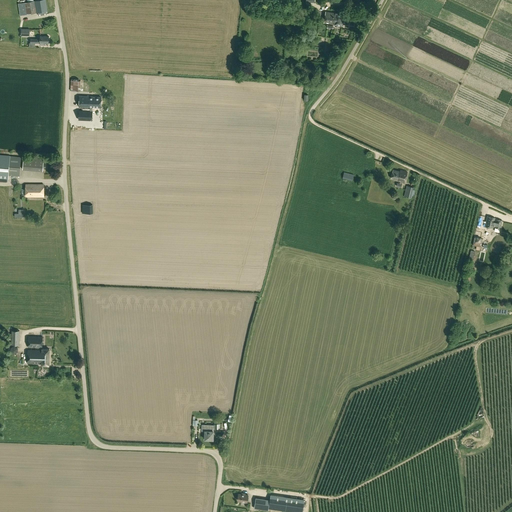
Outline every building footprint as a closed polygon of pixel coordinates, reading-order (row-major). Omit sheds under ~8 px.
[(20,16),(38,13),(38,16),(47,15),(46,12),(48,11),(45,0),(40,0),(34,1),(33,0),(27,0),(28,2),(19,3),(20,16)] [(343,26),(344,15),(326,12),(324,23),(343,26)] [(40,36),(40,39),(30,39),(30,43),(29,43),(29,47),(35,47),(35,43),(40,44),(40,45),(45,45),(45,43),(48,44),(49,37),(40,36)] [(81,80),(71,80),(70,91),(80,92),(81,80)] [(79,107),(90,107),(93,107),(101,107),(102,97),(93,97),(93,96),(79,96),(79,107)] [(92,121),(93,111),(90,111),(79,110),(78,120),(92,121)] [(0,155),(0,181),(8,182),(10,156),(0,155)] [(22,169),(43,171),(44,158),(23,156),(22,169)] [(393,169),(391,178),(397,179),(396,184),(401,185),(401,182),(398,182),(398,181),(399,181),(400,179),(401,180),(401,181),(405,182),(406,178),(406,175),(407,175),(408,171),(401,170),(400,171),(393,169)] [(344,172),(342,179),(352,181),(354,175),(344,172)] [(26,197),(44,197),(44,184),(25,184),(26,197)] [(416,188),(407,186),(405,196),(413,198),(416,188)] [(93,205),(82,204),(82,214),(93,214),(93,205)] [(494,222),(495,218),(488,216),(485,226),(493,228),(493,226),(495,227),(501,229),(502,221),(497,219),(496,222),(494,222)] [(481,246),(482,238),(475,237),(473,244),(481,246)] [(9,338),(12,339),(11,345),(19,345),(20,331),(12,331),(12,334),(9,334),(9,338)] [(28,348),(42,348),(43,337),(28,336),(28,348)] [(42,349),(42,350),(28,350),(27,364),(42,364),(42,365),(49,365),(50,349),(42,349)] [(214,431),(213,431),(214,429),(220,429),(220,424),(214,424),(214,425),(202,425),(202,431),(205,431),(205,439),(205,440),(205,441),(213,441),(213,440),(214,431)] [(467,448),(473,448),(472,439),(466,440),(464,442),(465,446),(467,448)] [(247,503),(248,496),(245,495),(245,494),(241,494),(241,495),(239,494),(238,501),(241,501),(241,502),(247,503)] [(302,511),(304,500),(271,495),(270,501),(256,499),(254,510),(268,511),(269,508),(293,511),(302,511)]
